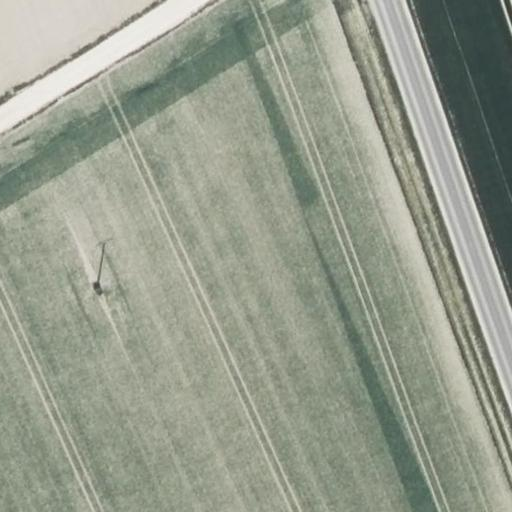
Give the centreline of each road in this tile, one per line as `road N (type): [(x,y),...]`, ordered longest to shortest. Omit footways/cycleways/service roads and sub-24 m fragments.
road 1 (unclassified): [(511,333),(392,0)]
road 2 (track): [(197,0),(0,124)]
